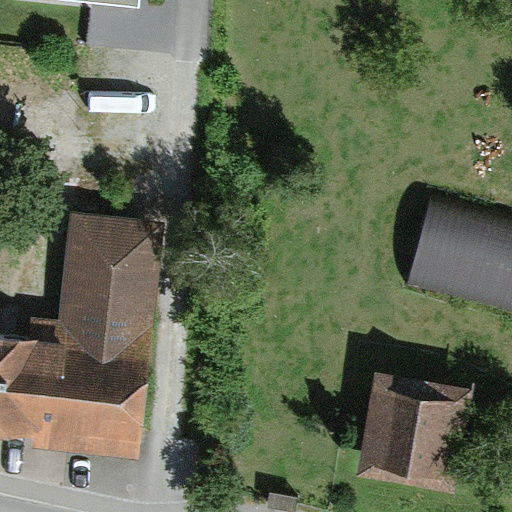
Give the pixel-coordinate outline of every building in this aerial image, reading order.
[(57,0),(136,10),(137,0),(57,0)] [(39,85),(0,81),(0,118),(78,125),(82,89),(39,85)] [(511,210),(435,192),(412,287),(511,311),(511,210)] [(161,224),(68,214),(57,320),(25,316),(23,338),(0,335),(0,434),(35,438),(34,446),(135,457),(161,224)] [(471,392),(372,373),(352,473),(452,492),(471,392)]
